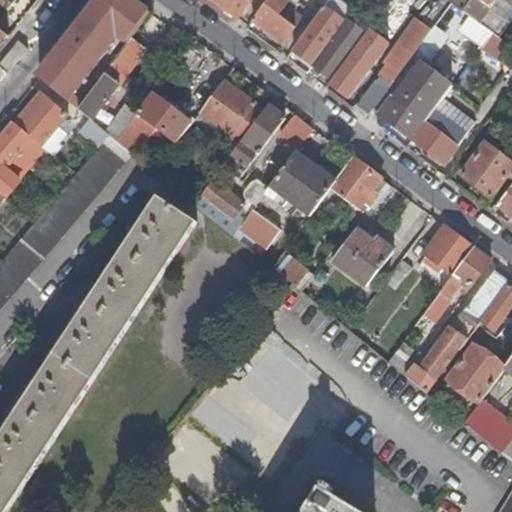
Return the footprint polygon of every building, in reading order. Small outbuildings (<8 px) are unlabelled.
[(117,37),(126,44),(130,38),(148,14),(129,0),(98,0),(38,80),(76,111),(82,103),(71,95),(117,37)] [(211,0),(239,21),(255,0),(211,0)] [(296,0),(266,0),(251,20),(280,42),(299,16),(282,4),(285,0),(290,0),(294,2),(296,0)] [(349,14),(331,0),(328,0),(292,50),(312,65),(345,19),(349,14)] [(357,105),(368,114),(429,32),(450,4),(445,0),(440,0),(427,19),(424,17),(420,23),(415,20),(383,64),(387,67),(377,81),(375,80),(357,105)] [(445,0),(450,4),(461,11),(469,0),(445,0)] [(511,16),(511,0),(469,0),(461,11),(463,12),(491,33),(497,37),(511,16)] [(442,41),(463,12),(461,11),(450,4),(429,32),(442,41)] [(365,35),(345,19),(312,65),(332,80),(365,35)] [(388,45),(368,30),(365,35),(332,80),(329,84),(348,98),(388,45)] [(481,46),(511,68),(511,47),(497,37),(491,33),(481,46)] [(71,95),(82,103),(126,44),(117,37),(71,95)] [(144,48),(130,38),(126,44),(82,103),(76,111),(89,121),(90,122),(144,48)] [(196,57),(185,49),(172,66),(184,74),(196,57)] [(378,114),(412,140),(444,97),(452,86),(435,74),(422,91),(404,78),(378,114)] [(263,110),(223,80),(199,113),(231,137),(236,129),(244,136),(263,110)] [(67,115),(40,93),(14,123),(30,137),(41,146),(67,115)] [(151,122),(177,142),(190,125),(151,94),(137,114),(116,143),(130,154),(132,156),(148,134),(144,131),(151,122)] [(476,120),(444,97),(412,140),(444,163),(476,120)] [(511,115),(511,107),(503,101),(488,120),(501,130),(511,115)] [(123,103),(102,132),(108,136),(116,143),(137,114),(123,103)] [(284,119),(266,106),(263,110),(244,136),(223,164),(240,177),(284,119)] [(294,150),(312,128),(293,113),(276,135),(294,150)] [(81,131),(99,146),(108,136),(102,132),(90,122),(89,121),(81,131)] [(30,137),(14,123),(0,140),(0,194),(2,197),(16,180),(4,169),(30,137)] [(0,308),(130,154),(116,143),(108,136),(99,146),(75,175),(34,223),(2,261),(0,262),(0,308)] [(461,176),(492,199),(511,174),(511,172),(511,164),(485,144),(461,176)] [(270,186),(310,216),(329,189),(334,183),(294,153),(270,186)] [(371,193),(381,179),(352,158),(334,183),(329,189),(358,210),(361,205),(367,209),(376,196),(371,193)] [(511,172),(511,174),(511,175),(511,186),(497,207),(494,205),(490,211),(497,216),(501,210),(511,217),(511,215),(511,172)] [(229,191),(213,178),(193,205),(222,228),(232,236),(251,210),(268,188),(258,181),(254,186),(250,183),(242,193),(233,187),(229,191)] [(0,511),(7,511),(198,221),(158,195),(144,216),(136,211),(127,224),(136,229),(110,268),(102,263),(93,276),(102,281),(76,320),(68,315),(59,328),(68,334),(42,373),(33,368),(25,381),(33,387),(8,425),(0,420),(0,511)] [(278,230),(251,210),(232,236),(258,257),(278,230)] [(419,264),(446,284),(472,248),(446,228),(419,264)] [(356,229),(332,261),(367,287),(394,250),(383,242),(379,246),(356,229)] [(470,288),(490,261),(472,248),(446,284),(423,314),(435,323),(446,307),(439,302),(444,295),(450,299),(462,282),(470,288)] [(310,275),(282,253),(271,268),(291,283),(299,290),(310,275)] [(414,266),(403,257),(385,281),(396,290),(414,266)] [(421,370),(417,366),(414,364),(411,367),(405,375),(421,388),(427,393),(436,381),(480,322),(508,285),(509,284),(493,273),(471,302),(449,329),(421,370)] [(511,305),(511,288),(508,285),(480,322),(493,332),(511,305)] [(447,379),(479,403),(480,401),(504,369),(505,367),(474,343),(447,379)] [(394,353),(403,360),(410,350),(401,344),(394,353)] [(411,367),(403,360),(394,353),(388,362),(405,375),(411,367)] [(441,385),(436,381),(427,393),(432,397),(441,385)] [(511,438),(511,424),(480,401),(479,403),(464,423),(501,453),(511,438)] [(357,511),(330,495),(333,489),(326,484),(322,490),(321,490),(307,511),(357,511)] [(511,511),(511,495),(501,511),(511,511)]
